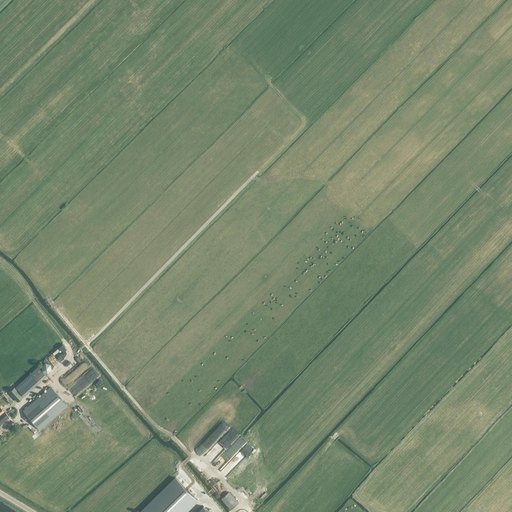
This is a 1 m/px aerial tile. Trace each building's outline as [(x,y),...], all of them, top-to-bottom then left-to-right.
[(38,366),(15,387),(23,396),(46,375),(38,366)] [(40,429),(66,404),(49,385),(22,410),(40,429)] [(12,392),(9,394),(17,402),(22,396),(16,390),(13,393),(12,392)] [(0,426),(2,429),(11,420),(5,413),(0,417),(0,426)] [(186,511),(199,501),(175,477),(138,511),(186,511)] [(230,510),(238,504),(228,492),(221,498),(230,510)]
